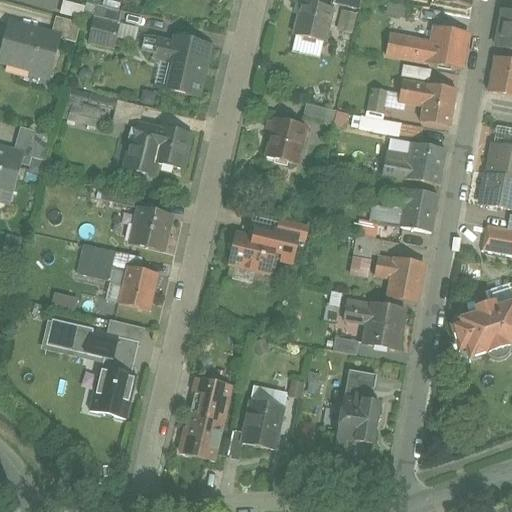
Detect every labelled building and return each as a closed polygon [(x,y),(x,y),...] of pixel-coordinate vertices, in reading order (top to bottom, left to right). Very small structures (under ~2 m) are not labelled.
[(332,0),(331,8),(360,14),(362,0),(332,0)] [(469,14),(471,0),(410,0),(410,3),(469,14)] [(300,5),(292,40),(326,48),(334,13),(300,5)] [(408,8),(406,22),(439,28),(442,15),(408,8)] [(95,10),(87,47),(112,53),(121,16),(95,10)] [(511,15),(503,14),(496,56),(511,59),(511,15)] [(54,22),(50,38),(59,40),(74,45),(78,29),(54,22)] [(0,65),(48,79),(59,40),(50,38),(8,26),(0,54),(0,65)] [(384,61),(458,74),(465,37),(431,31),(429,44),(389,36),(384,61)] [(211,51),(171,42),(170,46),(160,44),(155,64),(171,67),(165,92),(199,100),(211,51)] [(511,61),(494,59),(487,96),(511,100),(511,61)] [(448,132),(456,95),(402,84),(397,107),(422,111),(419,126),(448,132)] [(387,96),(371,93),(366,115),(382,118),(387,96)] [(135,126),(139,127),(143,110),(110,102),(105,122),(134,129),(135,126)] [(315,110),(312,123),(344,130),(347,117),(315,110)] [(360,119),(357,134),(397,142),(400,128),(360,119)] [(296,169),(305,131),(270,122),(261,161),(296,169)] [(183,177),(192,140),(139,127),(135,126),(134,129),(122,175),(152,183),(155,170),(183,177)] [(19,131),(12,157),(22,159),(20,167),(29,169),(30,161),(44,165),(51,139),(19,131)] [(438,191),(446,154),(413,147),(409,165),(387,161),(382,180),(438,191)] [(511,152),(489,148),(483,180),(511,185),(511,152)] [(12,157),(0,153),(0,196),(11,200),(20,167),(22,159),(12,157)] [(511,217),(511,185),(483,180),(477,211),(511,217)] [(398,232),(430,238),(437,198),(385,189),(381,210),(402,214),(398,232)] [(103,204),(133,210),(135,198),(105,192),(103,204)] [(138,214),(128,249),(160,257),(169,222),(138,214)] [(275,222),(271,239),(297,245),(305,247),(309,231),(275,222)] [(271,239),(236,230),(226,270),(268,280),(272,266),(291,270),(297,245),(271,239)] [(484,230),(480,255),(511,260),(511,234),(506,233),(484,230)] [(7,250),(23,256),(29,240),(13,234),(7,250)] [(380,246),(354,243),(351,261),(371,263),(372,258),(378,259),(380,246)] [(83,248),(75,277),(107,285),(114,255),(83,248)] [(418,308),(424,269),(377,261),(374,281),(388,283),(385,303),(418,308)] [(156,280),(127,273),(119,307),(148,314),(156,280)] [(360,350),(398,356),(406,313),(341,302),(337,326),(364,331),(360,350)] [(463,357),(467,367),(511,353),(511,312),(511,308),(495,313),(493,307),(471,313),(473,319),(454,325),(455,331),(448,333),(455,359),(463,357)] [(92,320),(89,332),(91,333),(91,336),(136,346),(141,347),(144,332),(92,320)] [(102,366),(91,413),(125,420),(135,379),(129,377),(136,346),(91,336),(91,333),(89,332),(51,323),(45,350),(82,358),(81,361),(102,366)] [(334,341),(331,355),(354,359),(357,345),(334,341)] [(375,380),(346,375),(342,399),(355,401),(353,414),(341,412),(335,446),(375,452),(382,407),(371,405),(375,380)] [(194,383),(176,460),(213,468),(231,391),(194,383)] [(241,449),(274,457),(284,412),(252,405),(244,437),(241,449)] [(241,449),(244,437),(231,434),(225,461),(238,464),(241,449)] [(467,511),(465,505),(444,511),(511,511),(511,501),(510,497),(469,511),(467,511)]
